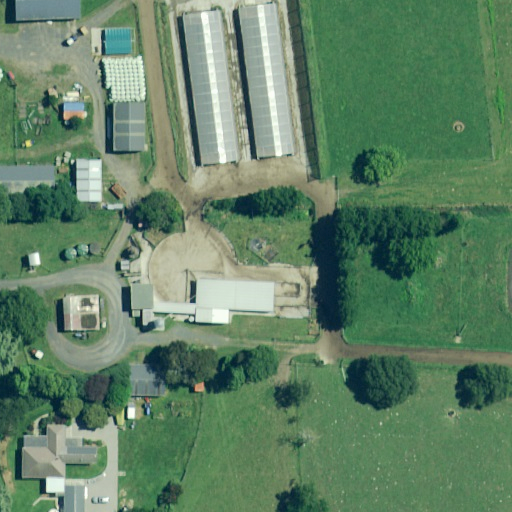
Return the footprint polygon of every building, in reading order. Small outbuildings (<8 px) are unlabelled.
[(78,20),(77,0),(18,0),(19,22),(78,20)] [(228,0),(248,149),(286,144),(267,0),(228,0)] [(174,6),(189,154),(229,150),(215,2),(174,6)] [(106,100),(107,150),(139,149),(137,99),(106,100)] [(87,105),(67,104),(66,121),(86,122),(87,105)] [(100,163),(80,162),(78,203),(99,204),(100,163)] [(0,198),(57,199),(57,169),(0,168),(0,198)] [(103,241),(66,250),(69,262),(106,254),(103,241)] [(158,314),(198,317),(198,324),(230,325),(231,311),(271,313),(273,286),(200,282),(199,307),(158,305),(158,314)] [(156,287),(135,286),(134,310),(155,311),(156,287)] [(102,298),(66,298),(66,332),(102,332),(102,298)] [(154,314),(145,314),(144,327),(154,327),(154,314)] [(169,398),(170,368),(131,367),(130,397),(169,398)] [(68,428),(49,427),(49,450),(25,450),(25,480),(48,480),(48,494),(59,494),(60,480),(67,480),(67,465),(94,465),(95,449),(67,449),(68,428)] [(87,511),(88,488),(66,488),(66,511),(87,511)]
